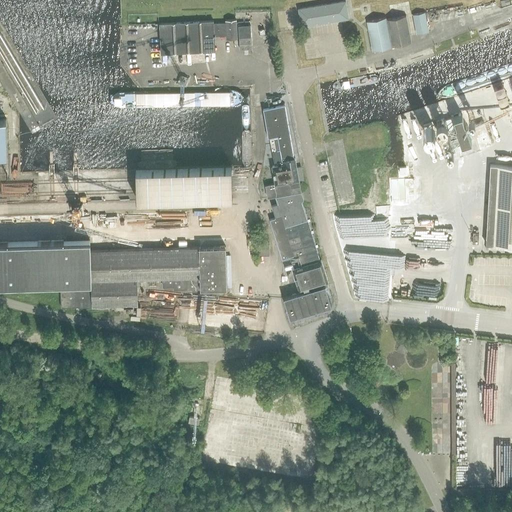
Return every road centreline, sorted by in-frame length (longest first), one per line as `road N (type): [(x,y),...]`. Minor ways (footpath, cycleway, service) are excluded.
road 1 (unclassified): [(0,301),(174,342),(202,359),(302,334)]
road 2 (unclassified): [(350,315),(312,186),(282,17)]
road 3 (unclassified): [(440,511),(395,428),(316,366),(302,334)]
